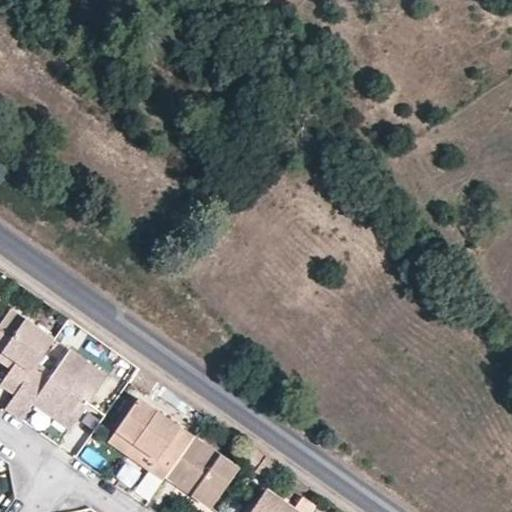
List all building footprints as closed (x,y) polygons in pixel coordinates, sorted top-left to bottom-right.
[(0,350),(1,351),(15,361),(10,368),(0,382),(0,383),(15,395),(37,363),(54,339),(10,308),(0,322),(0,350)] [(37,363),(15,395),(5,409),(21,420),(33,403),(39,394),(60,409),(53,418),(70,429),(107,376),(69,349),(52,374),(37,363)] [(0,351),(0,361),(10,368),(15,361),(1,351),(0,351)] [(138,368),(128,381),(148,394),(157,381),(138,368)] [(39,394),(33,403),(53,418),(60,409),(39,394)] [(193,437),(137,397),(107,441),(163,480),(165,476),(193,437)] [(193,437),(165,476),(210,508),(238,468),(193,437)] [(249,446),(239,458),(256,470),(265,457),(249,446)] [(269,479),(278,466),(265,457),(256,470),(269,479)] [(294,508),(265,488),(247,511),(311,511),(316,506),(302,496),(294,508)]
